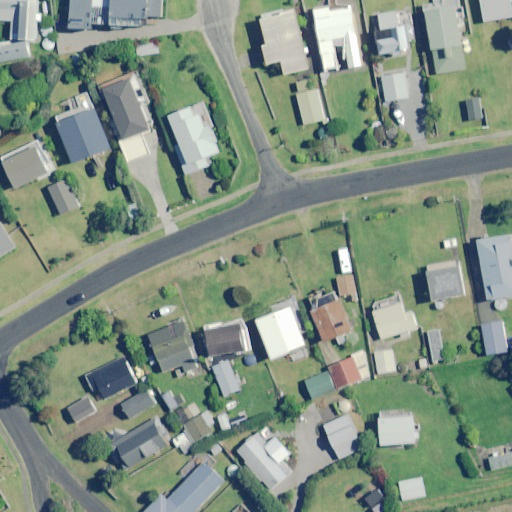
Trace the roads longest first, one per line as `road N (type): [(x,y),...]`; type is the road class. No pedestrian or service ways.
road 1 (residential): [(0,342),(97,280),(279,202)]
road 2 (residential): [(279,202),(511,156)]
road 3 (residential): [(215,0),(223,56),(279,202)]
